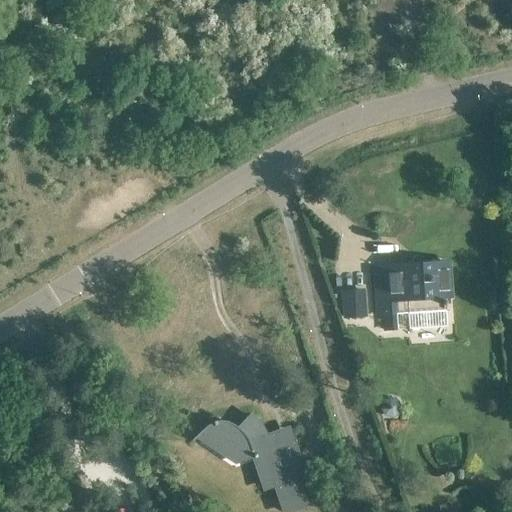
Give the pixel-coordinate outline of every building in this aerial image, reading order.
[(405,314),(407,314),(408,329),(446,326),(445,311),(446,311),(445,299),(451,298),(448,263),(373,268),(377,317),(398,315),(398,313),(405,312),(405,314)] [(342,319),(366,317),(364,288),(341,290),(342,319)] [(384,400),(381,408),(384,415),(392,418),(398,415),(401,407),(397,400),(390,398),(384,400)] [(251,415),(239,427),(234,424),(231,423),(228,422),(226,421),(223,420),(220,420),(218,420),(216,421),(210,423),(194,437),(234,464),(251,459),(262,491),(273,488),(281,511),(293,511),(308,507),(298,474),(305,471),(289,425),(265,434),(263,430),(261,426),(255,420),(251,415)] [(340,486),(329,459),(319,463),(330,491),(340,486)]
